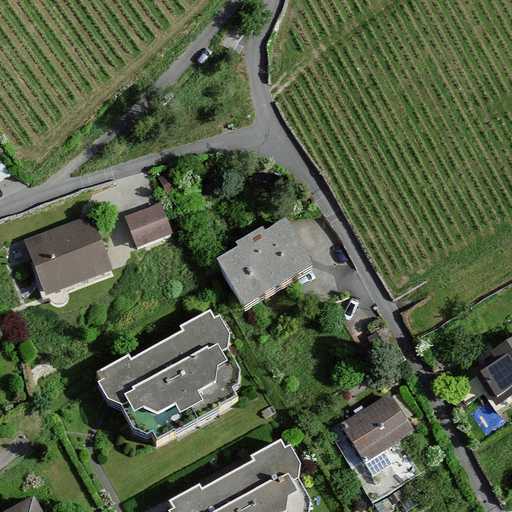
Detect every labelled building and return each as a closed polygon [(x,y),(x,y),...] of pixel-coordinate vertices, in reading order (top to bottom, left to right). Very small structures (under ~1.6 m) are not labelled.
[(248,33),(239,26),(227,42),(236,49),(248,33)] [(268,196),(275,176),(262,172),(255,191),(268,196)] [(178,175),(163,183),(171,199),(186,191),(178,175)] [(168,197),(131,212),(144,246),(182,230),(168,197)] [(94,221),(29,245),(48,301),(115,278),(94,221)] [(241,256),(221,267),(246,312),(316,274),(291,228),(269,241),(266,236),(239,251),(241,256)] [(218,315),(97,384),(112,409),(123,414),(135,435),(149,438),(156,451),(247,400),(241,389),(242,374),(232,355),(233,340),(218,315)] [(378,335),(369,342),(377,352),(386,346),(378,335)] [(485,402),(496,420),(509,412),(506,407),(511,403),(511,348),(483,366),(486,371),(477,377),(491,399),(485,402)] [(402,395),(396,399),(411,422),(417,418),(402,395)] [(391,399),(345,428),(377,480),(395,468),(387,455),(415,438),(391,399)] [(290,445),(171,511),(312,511),(314,504),(303,486),(304,470),(290,445)]
